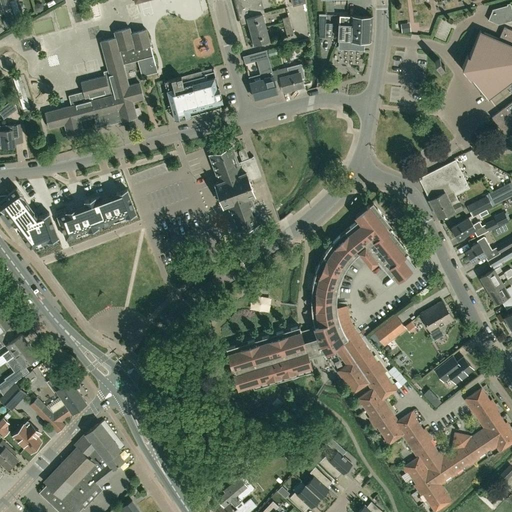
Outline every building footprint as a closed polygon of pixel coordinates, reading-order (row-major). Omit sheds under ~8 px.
[(0,0),(0,1),(3,10),(11,7),(8,0),(0,0)] [(79,0),(69,0),(76,22),(78,22),(80,28),(87,26),(79,0)] [(261,0),(234,0),(239,19),(247,17),(262,13),(265,12),(261,0)] [(492,9),(488,19),(499,24),(511,20),(511,7),(511,4),(492,9)] [(248,22),(250,30),(266,26),(262,13),(247,17),(248,22)] [(340,15),(338,39),(349,40),(364,41),(371,41),(372,16),(367,16),(354,16),(351,15),(340,15)] [(283,21),(287,34),(292,32),(293,32),(290,20),(283,21)] [(266,26),(250,30),(254,44),(270,40),(266,26)] [(511,29),(504,26),(499,38),(481,31),(481,30),(480,30),(469,55),(467,54),(462,67),(470,78),(472,76),(488,98),(489,97),(508,83),(511,89),(511,100),(491,116),(504,133),(511,127),(511,29)] [(71,105),(45,112),(45,113),(49,128),(64,124),(67,134),(83,130),(80,119),(95,115),(98,126),(108,123),(109,123),(137,116),(135,107),(133,100),(144,98),(140,82),(129,85),(123,63),(138,60),(142,75),(158,71),(148,34),(146,29),(131,33),(130,27),(114,32),(115,37),(100,41),(108,70),(103,71),(105,75),(81,81),(83,91),(68,95),(71,105)] [(253,91),(254,98),(277,92),(275,85),(272,72),(266,49),(254,52),(256,60),(260,60),(263,70),(262,70),(262,71),(263,74),(249,78),(250,83),(252,91),(253,91)] [(305,77),(304,73),(301,65),(290,68),(291,74),(289,74),(287,68),(272,72),(275,85),(281,83),(283,91),(303,85),(301,78),(305,77)] [(220,107),(220,104),(223,103),(213,67),(164,81),(174,119),(220,107)] [(11,100),(0,108),(0,113),(4,119),(17,109),(11,100)] [(15,146),(15,143),(22,142),(20,124),(4,125),(5,130),(0,130),(0,144),(1,144),(1,147),(2,147),(2,148),(14,147),(14,146),(15,146)] [(219,181),(215,182),(223,205),(227,204),(237,231),(260,222),(250,196),(255,194),(249,179),(260,175),(253,157),(249,159),(245,150),(245,149),(244,148),(243,148),(242,148),(241,148),(240,149),(239,151),(239,152),(239,153),(242,161),(238,162),(232,146),(210,154),(219,181)] [(463,208),(455,193),(468,186),(454,158),(418,176),(438,217),(443,215),(445,217),(463,208)] [(511,186),(511,184),(488,195),(467,205),(472,216),(493,205),(511,194),(511,186)] [(0,205),(3,209),(2,210),(3,211),(4,211),(14,225),(13,225),(17,231),(18,230),(30,247),(36,245),(35,241),(46,237),(47,241),(58,237),(49,212),(43,214),(37,216),(23,197),(24,196),(17,187),(7,194),(6,194),(0,194),(0,205)] [(66,212),(57,215),(66,238),(76,234),(82,232),(81,228),(86,226),(88,231),(98,227),(98,226),(113,220),(114,220),(113,216),(123,212),(125,217),(136,213),(135,210),(127,188),(118,192),(116,192),(116,193),(108,196),(110,199),(102,202),(101,199),(98,200),(97,197),(93,199),(93,197),(84,200),(86,205),(87,208),(78,211),(77,208),(77,207),(66,211),(66,212)] [(299,326),(226,348),(232,367),(234,367),(235,372),(233,372),(238,387),(252,383),(254,388),(312,370),(313,370),(308,356),(326,350),(326,351),(334,346),(343,360),(346,365),(337,371),(346,384),(353,393),(367,383),(371,389),(357,399),(360,405),(362,403),(370,415),(368,417),(375,427),(377,426),(386,438),(384,439),(387,445),(397,438),(402,435),(417,457),(402,467),(406,472),(408,471),(412,477),(416,483),(414,484),(421,495),(423,494),(435,511),(452,500),(442,486),(441,484),(446,481),(445,479),(450,475),(452,477),(457,473),(456,471),(468,463),(469,465),(480,458),(478,456),(490,448),(492,450),(497,446),(499,450),(500,451),(511,442),(511,432),(509,428),(510,427),(507,421),(505,423),(496,411),(498,409),(491,399),(490,400),(481,388),(464,399),(484,428),(470,437),(456,434),(453,448),(447,453),(443,455),(440,450),(438,452),(430,440),(432,438),(425,428),(423,429),(414,417),(416,416),(413,410),(398,420),(394,414),(383,398),(384,398),(391,392),(398,388),(394,383),(392,384),(384,372),(386,371),(379,360),(377,361),(369,349),(361,337),(357,332),(353,325),(350,327),(348,322),(351,320),(350,318),(349,315),(348,311),(347,308),(347,305),(339,306),(336,306),(336,301),(336,296),(337,291),(338,286),(339,281),(341,276),(343,272),(345,268),(347,264),(350,261),(353,257),(356,254),(360,251),(371,264),(371,265),(380,257),(388,267),(385,269),(390,275),(393,273),(398,279),(415,266),(406,254),(409,252),(390,228),(392,227),(373,202),(355,216),(358,219),(343,231),(340,235),(336,238),(333,241),(330,245),(327,249),(324,253),(324,254),(322,257),(320,262),(318,266),(316,270),(315,274),(314,275),(313,281),(312,287),(311,293),(312,293),(312,292),(314,293),(314,294),(314,299),(314,306),(314,312),(316,319),(317,325),(309,328),(310,332),(302,334),(299,325),(299,326)] [(483,224),(487,230),(499,224),(499,225),(505,222),(508,220),(503,211),(493,216),(495,218),(483,224)] [(451,227),(458,239),(474,229),(475,230),(482,226),(479,221),(473,224),(468,217),(451,227)] [(508,229),(505,223),(509,221),(508,220),(505,222),(499,225),(499,224),(487,230),(487,232),(492,229),(495,235),(508,229)] [(476,240),(478,242),(471,246),(472,247),(465,251),(472,262),(485,255),(485,254),(492,250),(484,236),(476,240)] [(511,236),(496,246),(499,253),(505,249),(511,245),(511,236)] [(487,260),(491,267),(511,254),(511,245),(505,249),(499,253),(487,260)] [(497,276),(493,269),(480,277),(481,278),(479,279),(483,285),(485,284),(488,290),(511,275),(511,270),(510,268),(503,272),(497,276)] [(506,309),(511,305),(511,287),(510,284),(511,283),(511,275),(488,290),(496,302),(502,298),(504,300),(502,303),(506,309)] [(442,300),(420,313),(431,332),(429,333),(433,340),(443,334),(439,327),(453,319),(442,300)] [(0,330),(13,321),(5,310),(0,313),(0,330)] [(411,320),(405,325),(396,314),(373,332),(384,345),(406,328),(410,332),(416,327),(411,320)] [(6,361),(15,355),(30,344),(22,333),(7,344),(10,348),(2,354),(6,361)] [(30,344),(15,355),(23,367),(38,355),(30,344)] [(453,356),(435,370),(443,380),(450,375),(455,382),(473,368),(463,356),(457,361),(453,356)] [(388,371),(397,381),(394,383),(398,388),(402,385),(407,380),(393,365),(388,371)] [(73,412),(73,411),(86,402),(70,379),(66,382),(59,372),(46,382),(54,392),(57,390),(66,403),(67,403),(73,412)] [(0,399),(12,410),(27,393),(14,382),(0,397),(0,399)] [(442,401),(437,396),(431,402),(436,407),(442,401)] [(53,412),(48,407),(37,397),(30,404),(48,422),(58,432),(65,425),(62,421),(74,412),(73,411),(73,412),(67,403),(66,403),(53,412)] [(0,421),(0,433),(5,427),(9,423),(3,418),(0,421)] [(27,421),(13,435),(15,437),(14,438),(19,443),(20,442),(31,452),(41,441),(36,437),(40,433),(38,431),(27,421)] [(100,486),(110,479),(108,476),(116,470),(114,468),(124,460),(117,451),(120,449),(100,422),(86,433),(75,444),(78,446),(45,481),(47,484),(39,492),(60,511),(75,511),(83,504),(81,501),(98,483),(98,484),(100,486)] [(268,431),(243,455),(250,463),(275,438),(268,431)] [(332,438),(327,443),(333,449),(335,447),(337,450),(338,450),(342,454),(346,451),(332,438)] [(0,459),(9,467),(10,466),(11,466),(13,466),(16,463),(16,461),(15,461),(17,458),(12,453),(14,451),(2,440),(0,441),(0,446),(3,449),(0,451),(0,459)] [(341,472),(343,473),(343,472),(345,471),(352,463),(342,454),(338,450),(329,459),(327,457),(322,463),(336,477),(341,472)] [(505,481),(511,474),(511,466),(509,464),(499,475),(505,481)] [(317,467),(312,473),(314,475),(306,484),(320,497),(327,490),(328,488),(329,487),(328,486),(332,481),(317,467)] [(224,489),(216,496),(217,497),(219,499),(220,500),(219,502),(222,505),(223,505),(224,506),(230,500),(234,505),(255,488),(242,472),(223,488),(224,489)] [(290,496),(305,510),(310,505),(311,507),(312,506),(313,504),(320,497),(306,484),(298,493),(296,491),(290,496)] [(289,492),(281,485),(277,490),(285,497),(289,492)] [(140,511),(132,500),(120,508),(122,511),(140,511)] [(365,504),(357,511),(383,511),(371,500),(366,505),(365,504)] [(279,511),(275,509),(277,506),(272,501),(261,511),(279,511)]
